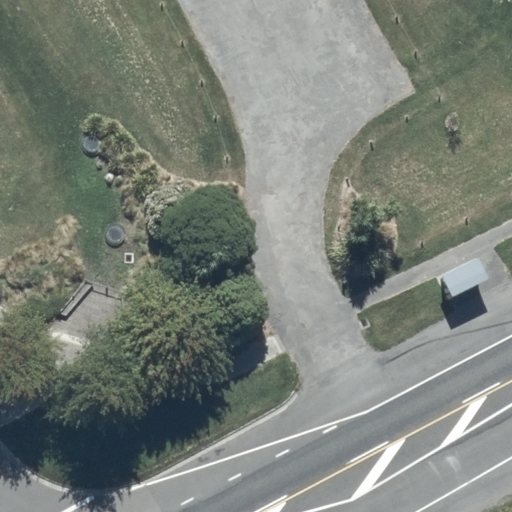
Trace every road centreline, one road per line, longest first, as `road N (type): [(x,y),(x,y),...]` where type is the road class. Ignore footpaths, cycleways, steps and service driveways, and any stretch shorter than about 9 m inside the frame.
road 1 (residential): [(380,452),(307,315),(292,271),(279,138),(211,0)]
road 2 (secondary): [(380,452),(511,382)]
road 3 (secondary): [(266,511),(380,452)]
